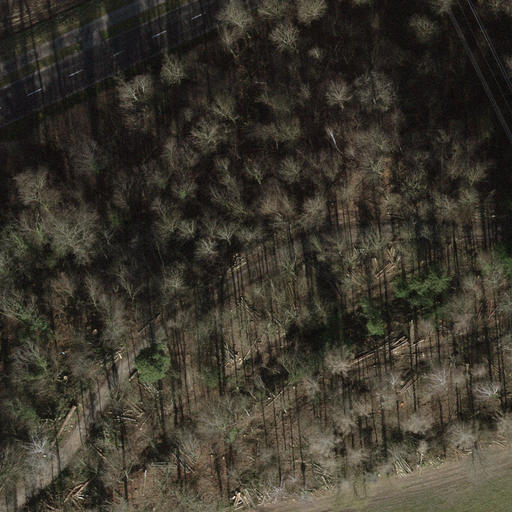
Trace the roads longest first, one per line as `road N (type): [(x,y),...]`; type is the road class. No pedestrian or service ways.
road 1 (track): [(0,511),(58,470),(109,385),(145,345),(249,274),(306,243),(511,226)]
road 2 (tertiary): [(235,0),(0,109)]
